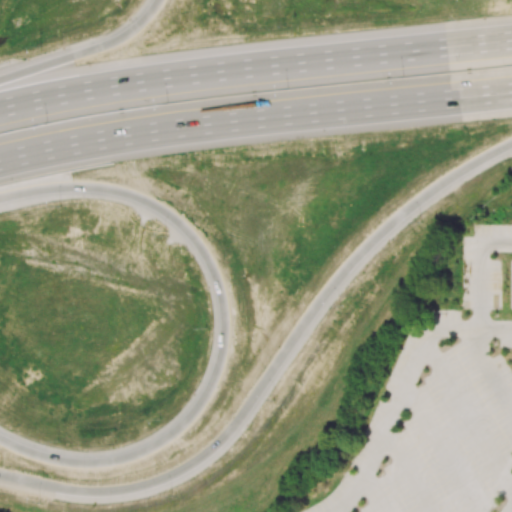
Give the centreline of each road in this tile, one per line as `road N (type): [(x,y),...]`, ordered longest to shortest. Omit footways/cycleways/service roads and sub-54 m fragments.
road 1 (motorway): [(0,474),(76,490),(124,490),(199,458),(233,425),(356,257),(437,186),(511,143)]
road 2 (motorway): [(0,197),(72,185),(150,201),(202,247),(225,318),(206,396),(149,449),(76,463),(0,439)]
road 3 (motorway): [(0,154),(139,127),(450,94)]
road 4 (motorway): [(446,45),(0,108)]
